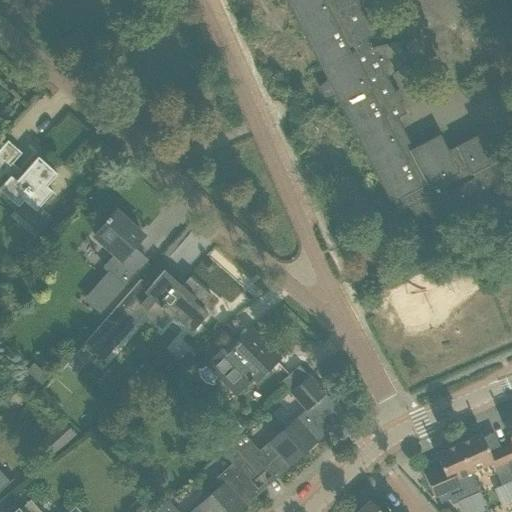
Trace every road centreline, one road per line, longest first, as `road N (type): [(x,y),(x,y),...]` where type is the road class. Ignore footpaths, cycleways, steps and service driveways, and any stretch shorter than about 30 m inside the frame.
road 1 (residential): [(334,312),(294,286),(0,22)]
road 2 (residential): [(334,312),(201,0)]
road 3 (residential): [(406,428),(334,312)]
road 4 (tertiary): [(311,511),(406,428)]
